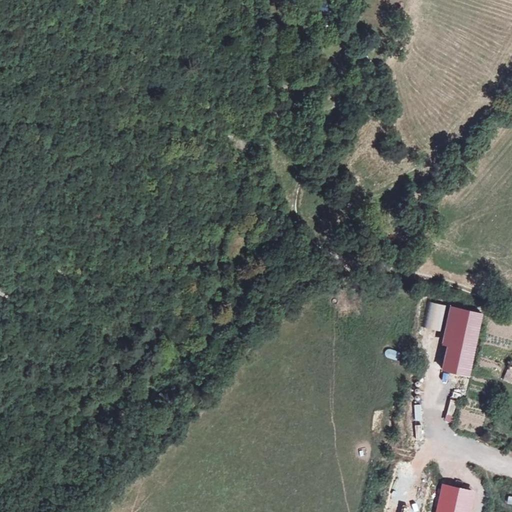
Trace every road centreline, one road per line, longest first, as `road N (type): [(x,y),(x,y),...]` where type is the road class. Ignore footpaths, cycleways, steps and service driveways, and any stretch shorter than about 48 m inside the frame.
road 1 (track): [(364,263),(284,268),(186,389),(115,444),(0,499)]
road 2 (track): [(364,263),(511,308)]
